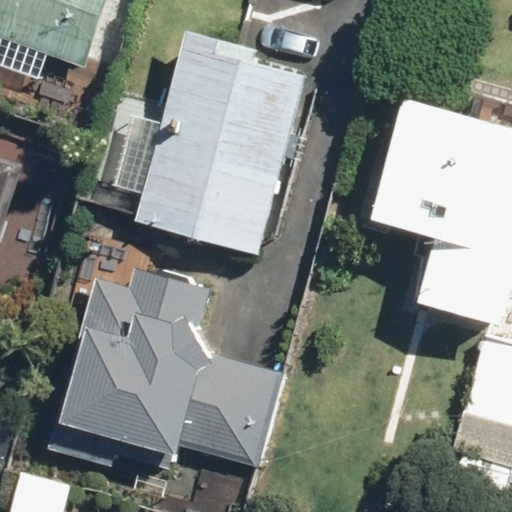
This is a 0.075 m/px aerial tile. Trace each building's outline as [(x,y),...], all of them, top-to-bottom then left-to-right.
[(0,0),(0,36),(88,68),(111,0),(0,0)] [(263,48),(190,29),(139,223),(264,256),(312,74),(260,60),(263,48)] [(511,311),(511,124),(414,98),(380,220),(439,237),(421,303),(508,327),(511,311)] [(0,233),(25,162),(0,154),(0,233)] [(105,275),(51,449),(114,468),(120,452),(176,469),(184,446),(261,470),(291,375),(218,352),(205,332),(218,290),(142,267),(136,285),(105,275)] [(511,339),(490,334),(457,454),(511,468),(511,339)]
